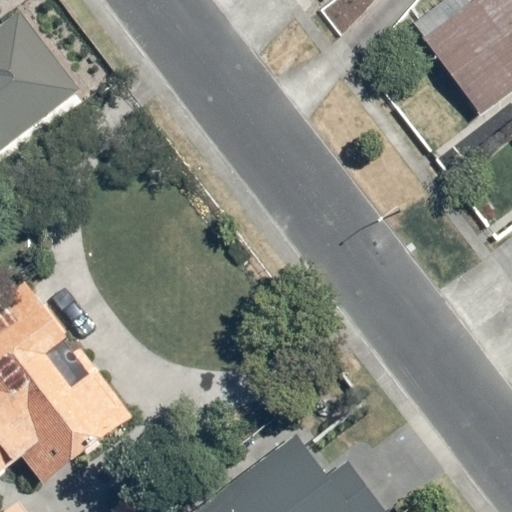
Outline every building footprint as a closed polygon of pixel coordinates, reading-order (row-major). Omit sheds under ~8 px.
[(511,0),(445,0),(489,67),(511,49),(511,0)] [(0,150),(76,82),(13,12),(0,23),(0,150)] [(129,416),(25,281),(0,299),(0,474),(27,453),(47,479),(129,416)] [(346,503),(296,435),(193,511),(382,511),(365,489),(346,503)] [(28,511),(20,500),(1,511),(28,511)]
